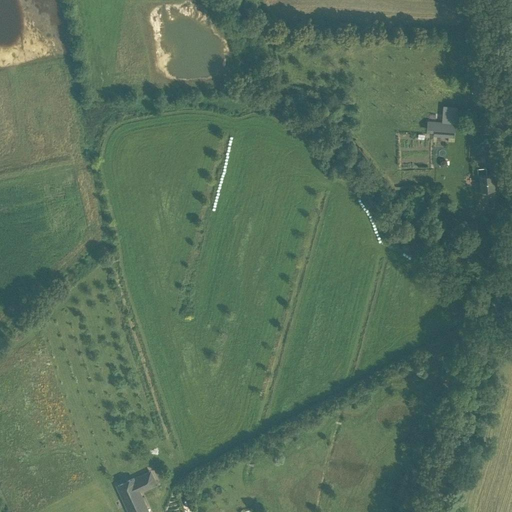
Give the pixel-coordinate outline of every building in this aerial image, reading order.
[(477,118),(483,115),(479,105),(473,108),(477,118)] [(429,121),(428,129),(435,129),(434,136),(455,138),(456,124),(457,108),(443,107),(443,123),(429,121)] [(493,139),(485,139),(485,149),(494,149),(493,139)] [(494,149),(485,149),(486,163),(494,162),(494,149)] [(421,165),(421,156),(392,156),(392,169),(411,169),(411,165),(421,165)] [(487,168),(478,168),(478,175),(480,175),(481,190),(497,189),(496,174),(488,175),(487,168)] [(133,477),(117,484),(130,511),(146,511),(148,511),(140,493),(147,491),(141,479),(135,481),(133,477)]
